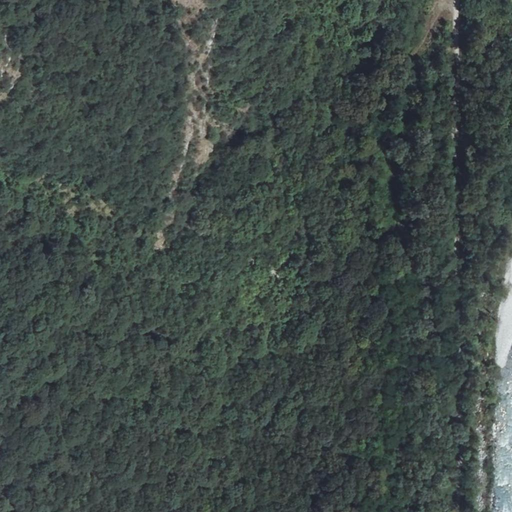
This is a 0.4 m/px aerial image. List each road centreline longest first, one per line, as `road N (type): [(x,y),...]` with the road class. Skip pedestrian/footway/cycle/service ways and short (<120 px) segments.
road 1 (track): [(455,0),(452,292),(464,473),(458,511)]
road 2 (track): [(447,0),(403,72),(388,230),(369,238),(354,174),(367,0)]
